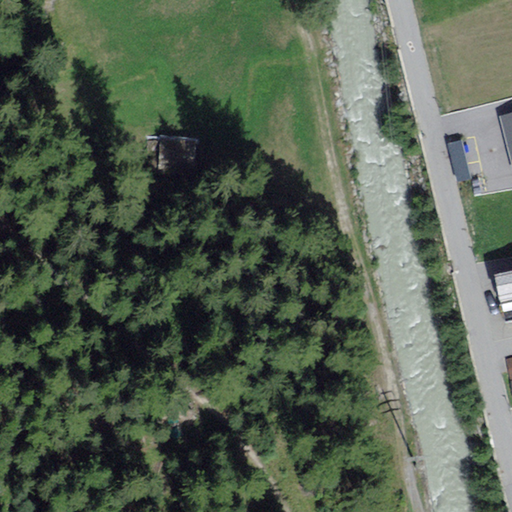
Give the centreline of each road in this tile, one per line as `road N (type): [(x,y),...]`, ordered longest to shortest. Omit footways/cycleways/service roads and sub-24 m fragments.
road 1 (track): [(298,0),(418,511)]
road 2 (residential): [(399,0),(511,465)]
